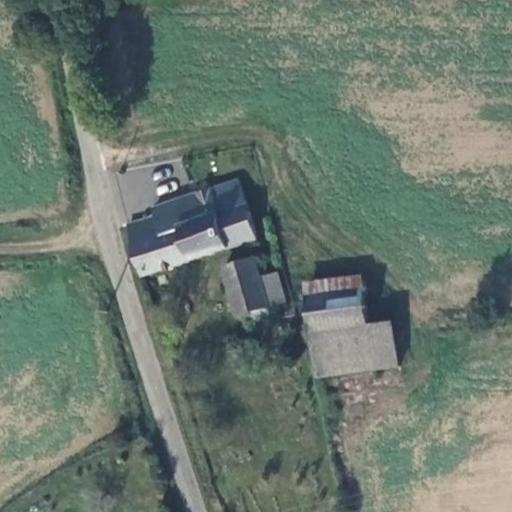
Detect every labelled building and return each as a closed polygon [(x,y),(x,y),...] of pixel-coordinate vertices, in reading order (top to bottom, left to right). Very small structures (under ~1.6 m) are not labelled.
[(158,217),(129,225),(142,277),(257,244),(240,181),(155,205),(158,217)] [(250,319),(252,328),(275,322),(271,309),(263,280),(258,260),(225,268),(239,322),(250,319)] [(288,304),(280,275),(263,280),(271,309),(288,304)] [(310,300),(322,379),(401,366),(396,323),(370,326),(366,291),(310,300)] [(242,331),(252,328),(250,319),(239,322),(242,331)]
